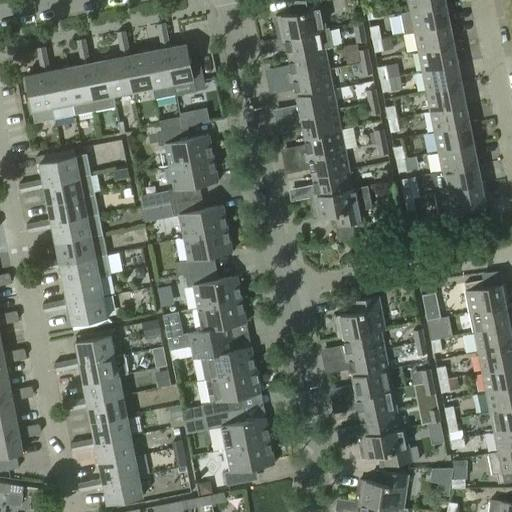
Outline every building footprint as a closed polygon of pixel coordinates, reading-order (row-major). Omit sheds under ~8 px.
[(295,12),(274,16),(278,37),(321,29),(321,30),(330,28),(325,29),(319,0),(293,0),(295,12)] [(444,0),(407,0),(409,11),(445,4),(444,0)] [(445,4),(409,11),(400,13),(404,33),(413,31),(449,24),(445,4)] [(374,5),(365,7),(368,19),(377,18),(374,5)] [(361,21),(353,22),(355,35),(364,33),(361,21)] [(165,22),(157,24),(159,35),(167,34),(165,22)] [(449,24),(413,31),(417,51),(453,44),(449,24)] [(378,25),(369,27),(372,39),(380,38),(378,25)] [(321,29),(278,37),(279,42),(285,41),(288,56),(324,49),(334,47),(330,28),(321,30),(321,29)] [(126,30),(117,31),(119,43),(128,42),(126,30)] [(85,38),(76,39),(79,51),(88,50),(85,38)] [(380,38),(372,39),(374,52),(383,50),(380,38)] [(170,47),(166,48),(175,95),(196,91),(187,44),(170,47)] [(453,44),(417,51),(421,71),(457,64),(453,44)] [(45,46),(36,47),(39,59),(48,58),(45,46)] [(162,48),(146,52),(153,87),(155,99),(175,95),(166,48),(162,48)] [(367,48),(358,50),(361,63),(369,61),(367,48)] [(291,71),(286,72),(286,77),(328,69),(324,49),(288,56),(291,71)] [(130,55),(126,55),(133,91),(153,87),(146,52),(130,55)] [(122,56),(106,59),(113,95),(133,91),(126,55),(122,56)] [(106,59),(91,62),(86,63),(95,111),(115,107),(113,95),(106,59)] [(369,61),(361,63),(363,74),(372,73),(369,61)] [(86,63),(81,64),(66,67),(75,115),(95,111),(86,63)] [(397,63),(377,67),(380,79),(399,75),(397,63)] [(457,64),(421,71),(425,91),(461,84),(457,64)] [(50,70),(46,71),(53,107),(55,119),(75,115),(66,67),(50,70)] [(328,69),(286,77),(287,82),(293,81),(296,96),(332,89),(328,69)] [(41,72),(25,75),(35,123),(55,119),(53,107),(46,71),(41,72)] [(399,75),(380,79),(382,92),(402,88),(399,75)] [(461,84),(425,91),(429,111),(465,104),(461,84)] [(375,88),(366,90),(369,103),(377,101),(375,88)] [(299,111),(293,113),(294,117),(336,109),(332,89),(296,96),(299,111)] [(377,101),(369,103),(371,115),(380,113),(377,101)] [(465,104),(429,111),(434,131),(469,124),(465,104)] [(394,106),(385,107),(388,119),(396,118),(394,106)] [(336,109),(294,117),(295,122),(301,121),(304,136),(340,129),(336,109)] [(396,118),(388,119),(390,132),(399,130),(396,118)] [(469,124),(434,131),(438,151),(473,144),(469,124)] [(182,127),(156,132),(159,146),(165,144),(169,166),(213,157),(209,134),(184,139),(182,127)] [(383,128),(374,130),(376,142),(385,141),(383,128)] [(307,151),(301,152),(302,157),(344,149),(340,129),(304,136),(307,151)] [(385,141),(376,142),(379,155),(388,153),(385,141)] [(473,144),(438,151),(442,171),(477,164),(473,144)] [(402,145),(393,147),(395,159),(404,158),(402,145)] [(74,149),(36,157),(38,167),(41,166),(43,179),(44,183),(91,174),(87,153),(75,155),(74,149)] [(344,149),(302,157),(303,162),(309,161),(312,176),(348,169),(344,149)] [(173,188),(167,189),(170,203),(196,197),(194,186),(218,181),(213,157),(169,166),(173,188)] [(404,158),(395,159),(398,172),(407,170),(404,158)] [(477,164),(442,171),(429,173),(433,194),(481,184),(477,164)] [(391,168),(382,170),(384,183),(393,181),(391,168)] [(315,192),(309,193),(310,197),(352,189),(352,188),(348,169),(312,176),(315,192)] [(91,174),(44,183),(45,187),(48,203),(83,196),(95,194),(91,174)] [(31,181),(19,184),(20,192),(33,190),(31,181)] [(481,184),(433,194),(437,214),(450,211),(452,221),(471,217),(470,208),(485,204),(481,184)] [(366,186),(357,188),(356,187),(352,188),(352,189),(310,197),(314,218),(329,215),(332,227),(335,226),(338,239),(354,236),(351,223),(363,221),(361,210),(370,208),(366,186)] [(410,186),(401,187),(404,199),(412,198),(410,186)] [(83,196),(48,203),(51,219),(52,223),(99,214),(95,194),(83,196)] [(196,197),(170,203),(173,216),(179,214),(183,237),(227,228),(223,204),(198,209),(196,197)] [(412,198),(404,199),(409,227),(418,226),(412,198)] [(99,214),(52,223),(53,228),(56,243),(103,234),(99,214)] [(39,221),(27,223),(28,232),(41,230),(39,221)] [(187,259),(174,261),(177,275),(184,273),(210,268),(208,257),(232,252),(227,228),(183,237),(187,259)] [(103,234),(56,243),(59,259),(60,263),(107,254),(103,234)] [(60,263),(61,268),(64,283),(99,276),(111,274),(107,254),(60,263)] [(47,261),(35,264),(36,272),(49,270),(47,261)] [(210,268),(184,273),(187,286),(193,285),(197,307),(241,299),(237,275),(212,280),(210,268)] [(7,274),(0,275),(0,284),(0,285),(9,284),(11,281),(10,275),(7,274)] [(99,276),(64,283),(67,299),(68,303),(103,296),(99,276)] [(482,279),(464,283),(470,311),(505,304),(501,284),(484,287),(482,279)] [(436,291),(422,294),(427,320),(441,317),(436,291)] [(355,312),(334,316),(338,337),(380,329),(380,330),(385,329),(378,295),(353,300),(355,312)] [(103,296),(68,303),(69,307),(72,324),(107,317),(103,296)] [(246,322),(241,299),(197,307),(202,333),(183,337),(178,311),(164,314),(171,349),(192,345),(198,344),(224,339),(222,327),(246,322)] [(55,301),(42,304),(44,312),(57,310),(55,301)] [(505,304),(470,311),(474,331),(509,324),(505,304)] [(15,311),(6,313),(8,323),(17,322),(19,319),(17,313),(15,311)] [(511,339),(509,324),(474,331),(478,351),(511,344),(511,339)] [(437,325),(429,327),(431,339),(440,338),(437,325)] [(380,329),(338,337),(339,339),(345,337),(348,351),(341,353),(342,357),(384,349),(380,330),(380,329)] [(422,329),(413,330),(416,343),(424,341),(422,329)] [(75,341),(79,358),(79,362),(115,355),(111,335),(75,341)] [(440,338),(431,339),(433,352),(442,350),(440,338)] [(226,351),(224,339),(198,344),(192,345),(195,358),(207,356),(211,378),(255,370),(251,346),(226,351)] [(424,341),(416,343),(418,355),(427,353),(424,341)] [(511,344),(478,351),(482,371),(511,365),(511,344)] [(22,349),(13,351),(15,361),(24,359),(26,357),(25,351),(22,349)] [(384,349),(342,357),(343,362),(349,361),(353,376),(388,369),(384,349)] [(13,351),(3,353),(5,363),(15,361),(13,351)] [(124,353),(115,355),(79,362),(80,367),(83,382),(119,375),(128,373),(124,353)] [(67,360),(54,363),(56,371),(68,369),(67,360)] [(511,365),(482,371),(486,391),(511,385),(511,365)] [(445,366),(436,367),(439,379),(448,378),(445,366)] [(356,391),(349,392),(350,397),(392,389),(388,369),(353,376),(356,391)] [(430,369),(421,371),(424,383),(432,382),(430,369)] [(215,400),(201,403),(204,416),(238,409),(236,398),(260,393),(255,370),(211,378),(215,400)] [(119,375),(83,382),(86,398),(87,402),(122,395),(119,375)] [(4,377),(0,378),(0,397),(8,396),(4,377)] [(448,378),(439,379),(441,392),(450,390),(448,378)] [(432,382),(424,383),(426,395),(435,393),(432,382)] [(511,385),(486,391),(490,411),(511,406),(511,385)] [(29,387),(20,388),(22,399),(31,397),(33,394),(32,389),(29,387)] [(20,388),(10,390),(12,401),(22,399),(20,388)] [(392,389),(350,397),(351,402),(357,401),(360,416),(396,409),(392,389)] [(87,402),(88,406),(91,422),(126,415),(122,395),(87,402)] [(8,396),(0,397),(0,417),(12,415),(8,396)] [(74,400),(62,403),(64,411),(76,409),(74,400)] [(453,405),(444,407),(447,420),(455,418),(453,405)] [(511,406),(490,411),(494,431),(511,427),(511,406)] [(438,408),(429,410),(432,423),(440,421),(438,408)] [(238,409),(204,416),(206,429),(220,426),(225,448),(269,439),(264,416),(240,421),(238,409)] [(363,431),(358,433),(358,437),(400,429),(400,427),(396,409),(360,416),(363,431)] [(12,415),(0,417),(0,436),(16,434),(12,415)] [(126,415),(91,422),(94,438),(95,442),(130,435),(126,415)] [(455,418),(447,420),(449,432),(458,430),(455,418)] [(432,423),(428,423),(431,443),(444,441),(440,421),(432,423)] [(37,424),(28,426),(30,436),(39,435),(41,432),(40,426),(37,424)] [(28,426),(17,428),(19,438),(30,436),(28,426)] [(400,429),(358,437),(363,458),(383,454),(386,466),(411,461),(404,426),(400,427),(400,429)] [(511,427),(494,431),(497,451),(511,448),(511,427)] [(16,434),(0,436),(0,456),(19,453),(16,434)] [(130,435),(95,442),(96,446),(99,462),(134,455),(130,435)] [(463,437),(450,440),(452,449),(465,446),(463,437)] [(229,471),(224,472),(226,485),(252,480),(250,468),(274,464),(269,439),(225,448),(229,471)] [(82,440),(70,443),(72,451),(84,449),(82,440)] [(511,448),(497,451),(486,453),(490,474),(496,473),(498,484),(511,480),(511,448)] [(134,455),(99,462),(102,478),(103,482),(138,475),(134,455)] [(440,468),(439,481),(450,482),(452,467),(440,468)] [(359,479),(356,500),(398,506),(398,508),(403,508),(408,474),(382,470),(380,482),(359,479)] [(103,482),(104,487),(107,503),(142,496),(138,475),(103,482)] [(464,478),(451,478),(452,487),(464,487),(464,478)] [(90,480),(78,483),(80,491),(92,489),(90,480)] [(0,482),(0,490),(7,491),(8,484),(0,482)] [(8,484),(7,491),(21,493),(22,486),(8,484)] [(224,492),(210,494),(212,502),(225,499),(224,492)] [(210,494),(188,499),(189,507),(212,502),(210,494)] [(511,511),(511,502),(490,499),(487,511),(511,511)] [(182,500),(167,503),(169,511),(183,508),(182,500)] [(356,500),(356,505),(361,506),(360,511),(397,511),(398,508),(398,506),(356,500)] [(448,502),(446,511),(455,511),(457,503),(448,502)] [(167,503),(154,506),(155,511),(162,511),(169,511),(167,503)]
